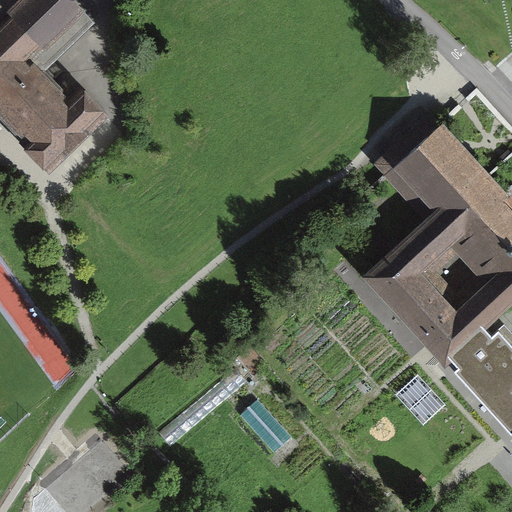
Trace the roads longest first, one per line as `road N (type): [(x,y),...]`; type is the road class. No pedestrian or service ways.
road 1 (residential): [(511,105),(394,0)]
road 2 (unknown): [(91,113),(102,72),(91,36),(106,0)]
